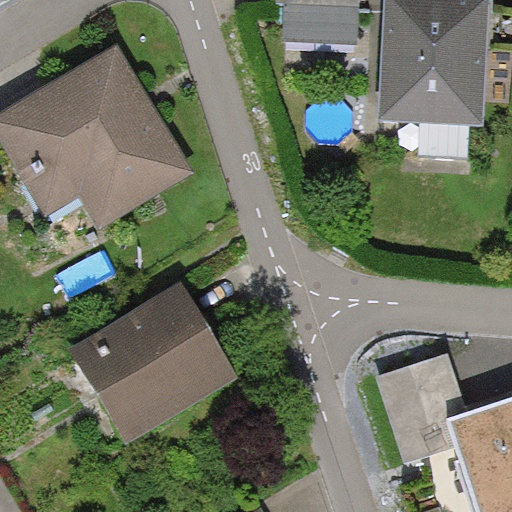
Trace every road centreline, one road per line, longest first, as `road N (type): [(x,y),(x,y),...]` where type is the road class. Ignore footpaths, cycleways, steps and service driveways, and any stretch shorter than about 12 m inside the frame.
road 1 (residential): [(293,307),(189,0)]
road 2 (residential): [(293,307),(511,325)]
road 3 (residential): [(360,511),(293,307)]
